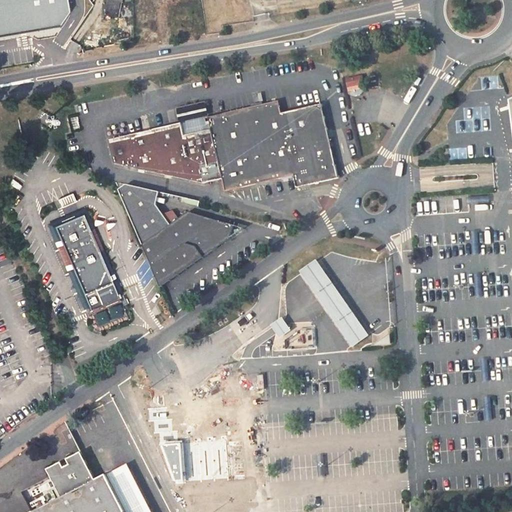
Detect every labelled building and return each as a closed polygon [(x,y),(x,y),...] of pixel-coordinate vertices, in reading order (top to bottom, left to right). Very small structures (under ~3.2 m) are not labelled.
[(0,0),(0,39),(56,31),(66,17),(63,0),(0,0)] [(121,22),(123,13),(125,0),(110,0),(108,10),(106,19),(121,22)] [(359,79),(347,81),(348,91),(361,89),(359,79)] [(117,160),(205,180),(226,176),(229,188),(242,186),(297,175),(300,186),(341,178),(326,103),(287,111),(284,100),(213,114),(214,123),(210,124),(209,116),(112,135),(117,160)] [(121,195),(145,250),(163,293),(219,253),(222,241),(232,244),(237,229),(191,217),(173,230),(159,209),(161,199),(128,190),(121,195)] [(73,197),(59,203),(62,211),(77,206),(73,197)] [(68,225),(54,231),(60,244),(58,245),(59,249),(62,248),(71,268),(68,269),(86,311),(89,310),(91,314),(120,301),(84,219),(77,222),(76,220),(67,221),(68,225)] [(249,232),(237,229),(232,244),(249,232)] [(312,266),(297,276),(351,351),(365,342),(312,266)] [(287,334),(277,341),(286,354),(296,347),(287,334)] [(389,334),(372,345),(390,344),(389,334)] [(172,402),(143,404),(144,424),(153,423),(154,435),(160,434),(161,446),(176,484),(232,480),(229,438),(183,441),(182,424),(177,424),(177,413),(172,413),(172,402)] [(206,437),(231,428),(226,414),(201,423),(206,437)] [(52,479),(62,499),(37,511),(124,511),(107,476),(96,482),(81,454),(48,471),(52,479)] [(107,476),(124,511),(146,511),(124,468),(117,471),(107,476)] [(37,511),(62,499),(52,479),(22,494),(31,511),(37,511)]
